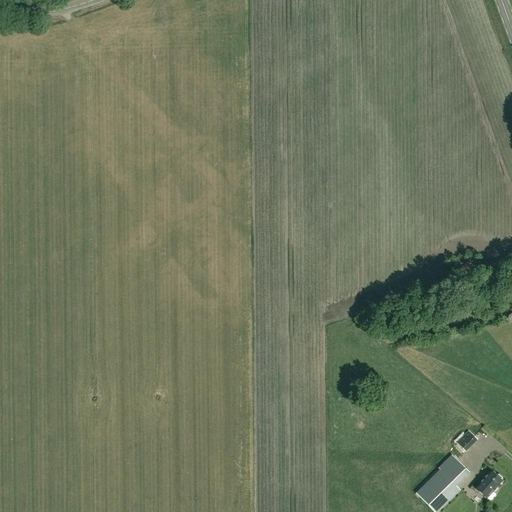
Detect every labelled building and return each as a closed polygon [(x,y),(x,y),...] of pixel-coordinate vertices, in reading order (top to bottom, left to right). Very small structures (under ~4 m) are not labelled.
[(462,277),(470,274),(467,265),(458,268),(462,277)] [(474,312),(486,308),(483,300),(471,303),(474,312)] [(465,452),(469,448),(460,439),(456,443),(465,452)] [(433,511),(437,511),(459,491),(455,487),(469,473),(453,457),(416,494),(433,511)] [(502,481),(500,480),(501,478),(498,475),(496,476),(490,471),(489,473),(475,489),(486,499),(487,498),(490,501),(496,495),(492,492),(502,481)]
